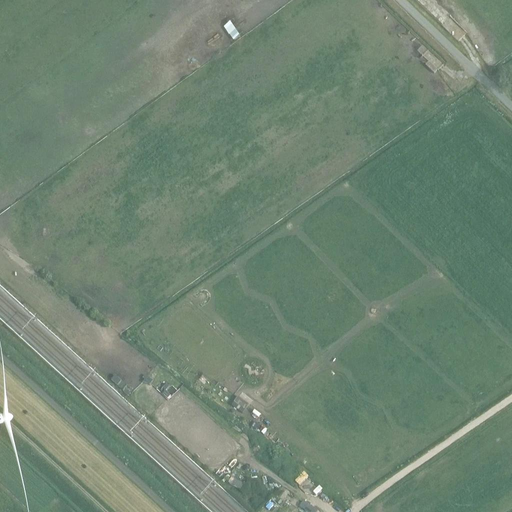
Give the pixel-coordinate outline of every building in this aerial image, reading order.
[(234,40),(245,33),(236,19),(224,26),(234,40)] [(238,397),(234,402),(245,411),(249,406),(238,397)] [(234,402),(231,406),(243,414),(245,411),(234,402)] [(303,472),(297,482),(302,486),(308,476),(303,472)] [(281,487),(274,499),(283,504),(290,491),(281,487)]
